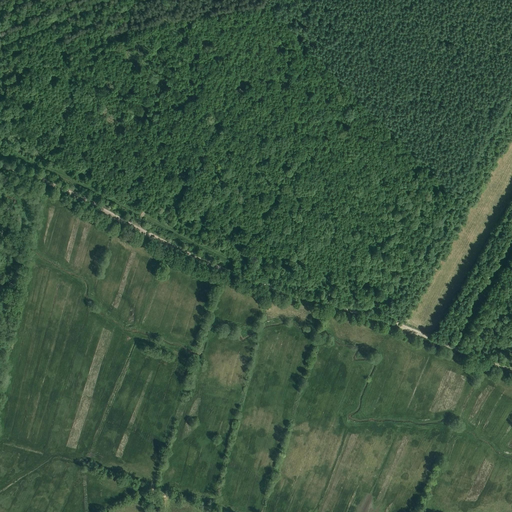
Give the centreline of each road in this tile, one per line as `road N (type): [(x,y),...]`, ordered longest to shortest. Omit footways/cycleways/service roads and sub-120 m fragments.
road 1 (track): [(135,226),(263,285),(511,368)]
road 2 (track): [(267,0),(135,226)]
road 3 (track): [(0,164),(135,226)]
